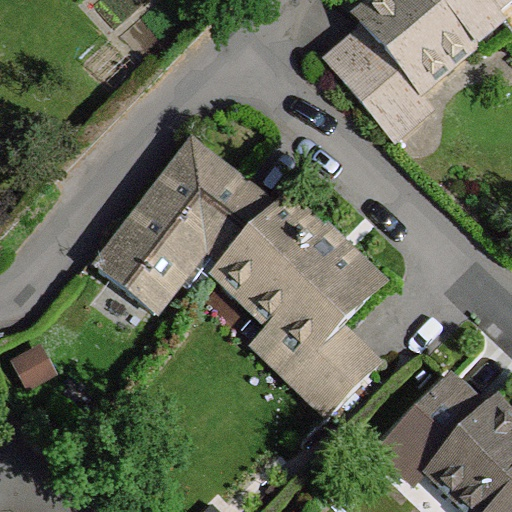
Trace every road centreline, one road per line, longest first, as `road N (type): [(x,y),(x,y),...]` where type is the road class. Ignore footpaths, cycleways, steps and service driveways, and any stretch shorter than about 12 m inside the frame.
road 1 (residential): [(234,61),(511,327)]
road 2 (residential): [(0,301),(51,274),(234,61)]
